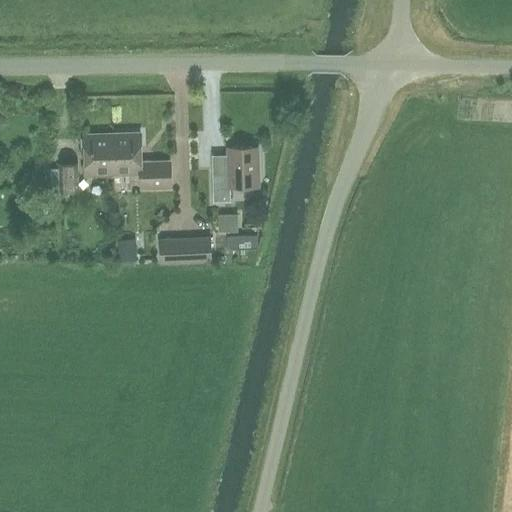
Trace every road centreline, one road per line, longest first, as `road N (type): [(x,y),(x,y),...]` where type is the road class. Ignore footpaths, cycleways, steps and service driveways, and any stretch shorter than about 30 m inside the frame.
road 1 (unclassified): [(259,511),(322,238),(388,61)]
road 2 (unclassified): [(388,61),(0,65)]
road 3 (unclassified): [(511,62),(388,61)]
